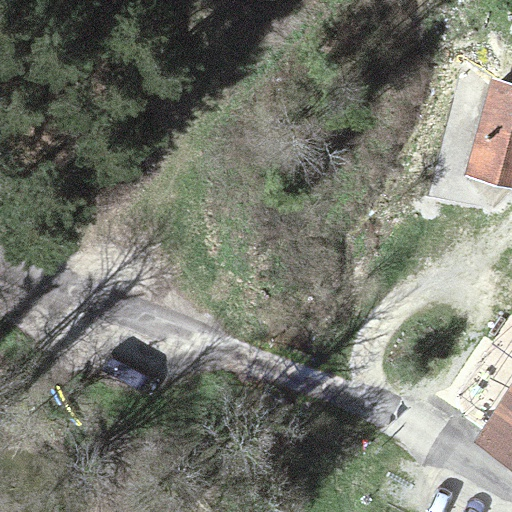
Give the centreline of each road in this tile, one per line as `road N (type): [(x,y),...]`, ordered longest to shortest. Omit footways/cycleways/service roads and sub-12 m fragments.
road 1 (unclassified): [(0,276),(307,381),(511,476)]
road 2 (track): [(107,312),(175,149),(209,0)]
road 3 (track): [(353,399),(511,228)]
